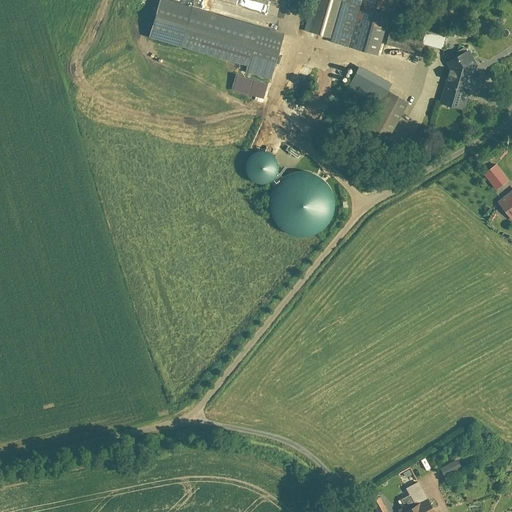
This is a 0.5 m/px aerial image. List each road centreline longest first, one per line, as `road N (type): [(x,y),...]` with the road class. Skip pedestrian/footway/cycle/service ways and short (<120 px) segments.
road 1 (residential): [(511,123),(356,217),(190,419)]
road 2 (residential): [(360,511),(328,471),(290,443),(190,419)]
road 3 (residential): [(190,419),(0,465)]
